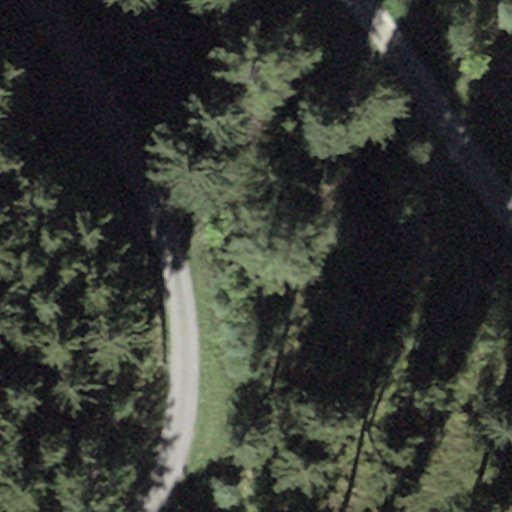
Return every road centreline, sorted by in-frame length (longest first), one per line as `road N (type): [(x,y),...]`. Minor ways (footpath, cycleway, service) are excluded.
road 1 (track): [(34,0),(111,109),(157,199),(180,276),(191,338),(188,389),(154,511)]
road 2 (track): [(511,213),(362,0)]
